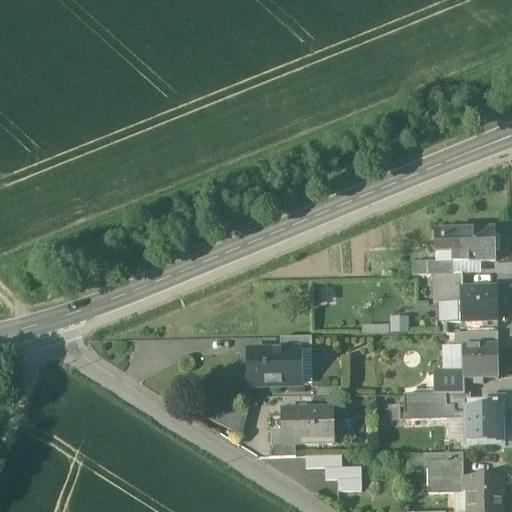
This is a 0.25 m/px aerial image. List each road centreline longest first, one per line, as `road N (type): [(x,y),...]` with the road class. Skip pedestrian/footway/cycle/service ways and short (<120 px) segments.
road 1 (track): [(0,266),(511,53)]
road 2 (secondary): [(36,327),(511,138)]
road 3 (tertiary): [(315,511),(36,327)]
road 4 (track): [(0,458),(33,369),(52,342)]
